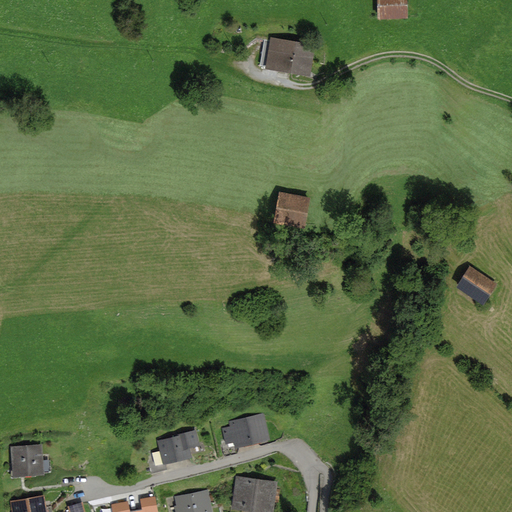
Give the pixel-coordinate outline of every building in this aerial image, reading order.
[(407,0),(377,0),(378,19),(408,18),(407,0)] [(311,44),(270,37),(270,40),(264,40),(260,66),(265,67),(265,69),(310,76),(314,53),(309,52),(311,44)] [(311,198),(279,192),(274,223),(305,229),(311,198)] [(496,285),(470,266),(455,287),(482,306),(496,285)] [(229,426),(222,428),(225,442),(222,443),(225,456),(237,453),(239,448),(271,440),(264,412),(228,421),(229,426)] [(177,436),(158,440),(161,452),(152,453),(155,466),(192,457),(189,448),(200,446),(196,430),(177,434),(177,436)] [(42,443),(10,446),(12,477),(44,475),(44,471),(50,471),(49,459),(44,460),(42,443)] [(273,511),(278,482),(236,476),(231,509),(252,511),(273,511)] [(212,511),(208,489),(174,496),(176,506),(174,506),(175,511),(212,511)] [(46,511),(44,495),(10,501),(11,511),(46,511)] [(129,511),(127,502),(112,505),(113,511),(156,511),(154,497),(142,500),(144,510),(133,511),(129,511)] [(85,511),(82,502),(67,506),(68,511),(85,511)]
